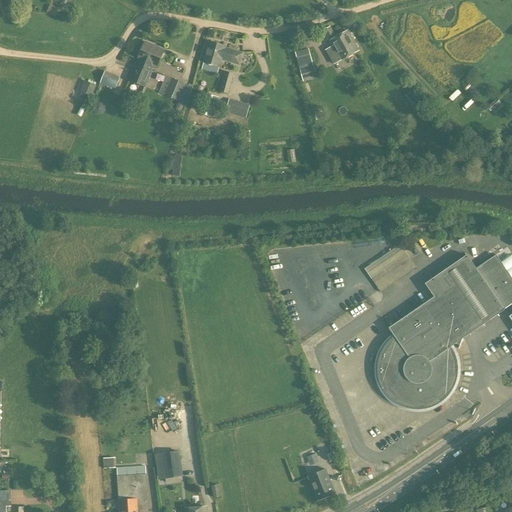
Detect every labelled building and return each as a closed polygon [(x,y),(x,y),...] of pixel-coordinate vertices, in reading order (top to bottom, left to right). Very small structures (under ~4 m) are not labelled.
[(50,4),(47,12),(57,16),(60,8),(50,4)] [(347,32),(335,38),(330,28),(323,32),(340,63),(358,53),(347,32)] [(144,43),(137,60),(148,65),(147,67),(152,69),(153,66),(157,68),(164,52),(144,43)] [(219,68),(221,61),(240,66),(243,54),(224,49),(225,48),(208,44),(203,64),(219,68)] [(300,70),(313,67),(308,49),(295,53),(300,70)] [(129,79),(132,80),(134,85),(138,87),(142,84),(145,86),(152,69),(147,67),(148,65),(137,60),(129,79)] [(313,67),(300,70),(303,82),(317,79),(313,67)] [(100,83),(116,89),(120,76),(104,71),(100,83)] [(228,94),(234,74),(225,72),(219,92),(228,94)] [(178,101),(185,84),(172,79),(165,96),(178,101)] [(96,85),(84,81),(80,92),(91,97),(96,85)] [(206,94),(200,113),(212,118),(219,98),(215,97),(206,94)] [(494,113),(504,105),(499,100),(490,108),(494,113)] [(173,175),(181,175),(181,155),(173,155),(173,175)] [(380,291),(417,268),(402,244),(365,267),(380,291)] [(383,390),(384,392),(389,398),(395,403),(402,407),(410,409),(418,410),(425,409),(433,407),(440,403),(446,398),(451,392),(455,385),(457,377),(457,369),(457,361),(454,354),(451,347),(455,344),(456,346),(458,346),(460,344),(461,342),(460,340),(461,341),(504,310),(504,309),(511,304),(511,303),(511,278),(496,255),(476,269),(466,255),(425,284),(433,298),(388,328),(394,337),(388,342),(383,348),(381,346),(377,354),(375,362),(374,370),(375,379),(378,387),(380,385),(381,388),(383,390)] [(317,444),(322,442),(315,420),(309,422),(317,444)] [(183,476),(179,450),(161,453),(164,478),(183,476)] [(308,456),(310,465),(318,463),(315,454),(308,456)] [(116,467),(115,457),(104,458),(104,467),(116,467)] [(136,475),(146,474),(145,466),(116,468),(117,476),(136,475)] [(318,501),(335,494),(325,469),(308,477),(318,501)] [(136,475),(137,511),(142,511),(148,511),(146,474),(136,475)] [(117,476),(118,500),(119,511),(137,511),(136,475),(117,476)] [(219,486),(212,487),(214,498),(220,497),(219,486)] [(0,490),(0,511),(6,511),(6,507),(11,506),(10,490),(0,490)]
